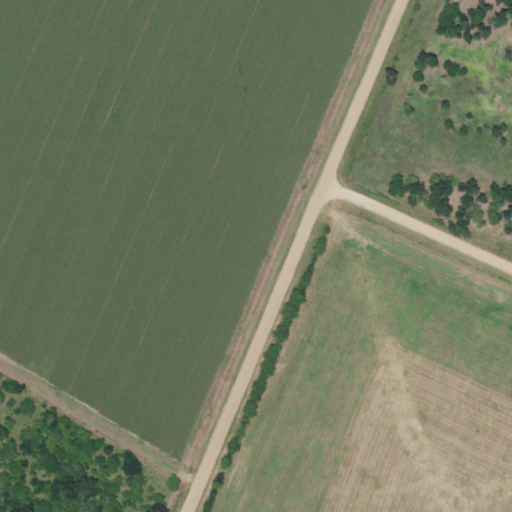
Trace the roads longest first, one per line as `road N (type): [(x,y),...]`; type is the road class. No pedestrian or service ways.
road 1 (residential): [(192,511),(398,0)]
road 2 (residential): [(511,266),(327,185)]
